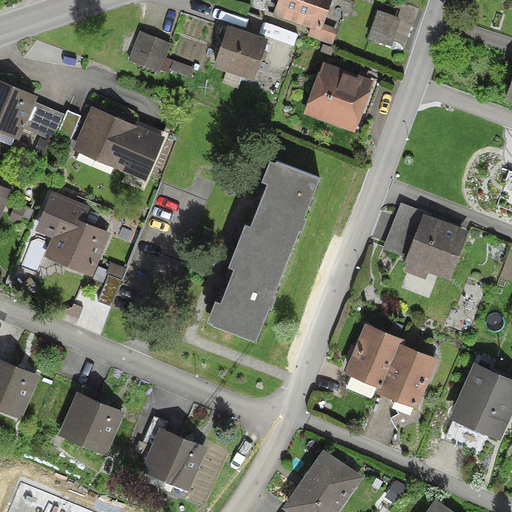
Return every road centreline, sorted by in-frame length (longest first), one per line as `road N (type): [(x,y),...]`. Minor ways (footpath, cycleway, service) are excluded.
road 1 (residential): [(292,415),(442,0)]
road 2 (residential): [(0,305),(215,395),(292,415)]
